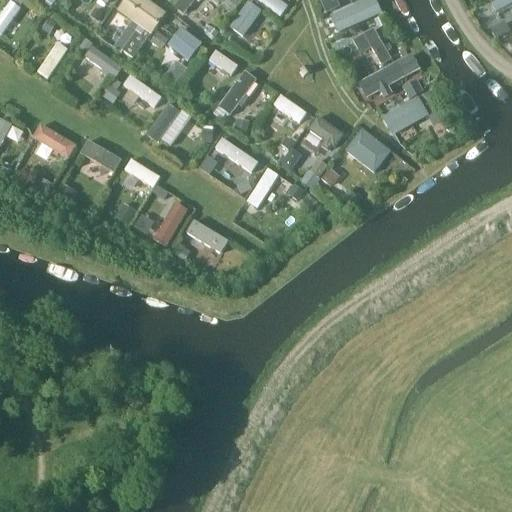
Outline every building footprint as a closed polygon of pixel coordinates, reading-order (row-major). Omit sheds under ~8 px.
[(0,30),(8,34),(23,4),(15,0),(9,0),(0,19),(0,30)] [(151,0),(130,0),(123,10),(135,18),(116,45),(127,52),(137,38),(141,41),(149,29),(152,31),(166,10),(151,0)] [(182,0),(177,7),(190,17),(203,0),(182,0)] [(229,28),(242,37),(262,9),(248,0),(229,28)] [(289,3),(283,0),(259,0),(283,14),(289,3)] [(336,0),(320,0),(324,11),(338,7),(336,0)] [(332,29),(382,16),(377,0),(369,0),(327,11),(332,29)] [(511,0),(489,0),(483,4),(489,15),(511,2),(511,0)] [(351,38),(358,53),(370,48),(378,65),(392,59),(377,26),(351,38)] [(52,78),(69,46),(59,41),(42,72),(52,78)] [(231,75),(239,65),(216,48),(208,59),(231,75)] [(362,99),(390,89),(388,84),(407,77),(401,62),(355,80),(362,99)] [(246,70),(219,106),(230,114),(257,78),(246,70)] [(133,75),(127,85),(157,105),(163,95),(133,75)] [(301,123),(309,112),(281,93),(273,104),(301,123)] [(383,117),(395,135),(431,111),(419,93),(383,117)] [(319,116),(305,135),(330,154),(344,134),(319,116)] [(361,127),(345,151),(377,171),(393,148),(361,127)] [(222,137),(215,147),(253,171),(260,161),(222,137)] [(276,158),(290,169),(303,153),(290,142),(276,158)] [(319,178),(334,185),(340,170),(315,159),(306,181),(316,186),(319,178)] [(259,208),(279,174),(267,167),(247,201),(259,208)] [(195,218),(186,231),(221,253),(229,239),(195,218)]
